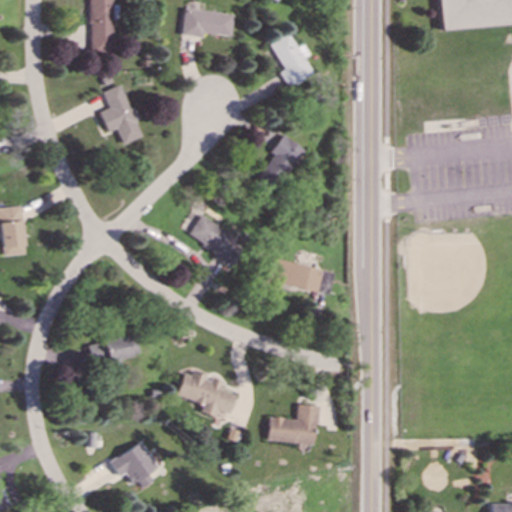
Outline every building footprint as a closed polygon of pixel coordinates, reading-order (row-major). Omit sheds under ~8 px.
[(110,0),(108,0),(85,0),(86,52),(109,52),(110,0)] [(436,0),(511,0),(511,22),(439,29),(436,0)] [(178,35),(199,37),(199,33),(228,36),(230,15),(181,9),(178,35)] [(310,74),(302,58),(307,55),(301,45),(294,48),(286,34),(268,45),(281,70),(277,72),(285,88),(310,74)] [(139,137),(118,85),(99,93),(106,109),(96,113),(104,133),(113,129),(119,145),(139,137)] [(267,153),(270,155),(256,178),(275,190),(301,149),(279,135),(267,153)] [(0,207),(0,256),(19,255),(17,206),(0,207)] [(226,263),(235,249),(230,246),(234,239),(198,216),(185,236),(226,263)] [(330,273),(272,260),(266,283),(325,296),(330,273)] [(122,336),(83,344),(87,365),(127,358),(122,336)] [(232,395),(216,390),(218,382),(207,378),(207,379),(180,371),(173,396),(199,404),(196,414),(211,419),(214,411),(225,415),(232,395)] [(265,417),(263,441),(311,445),(314,406),(294,405),(292,419),(265,417)] [(149,481),(144,474),(154,468),(137,442),(105,462),(115,477),(123,472),(135,490),(149,481)] [(511,511),(511,503),(488,504),(488,511),(511,511)]
